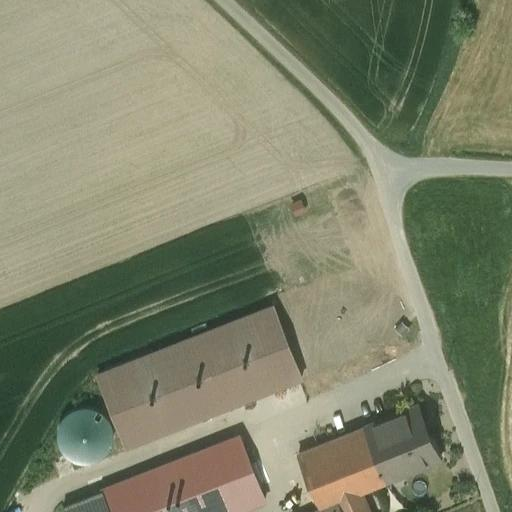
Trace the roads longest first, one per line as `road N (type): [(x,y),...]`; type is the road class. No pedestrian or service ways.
road 1 (unclassified): [(491,511),(394,231),(383,171)]
road 2 (unclassified): [(383,171),(332,105),(225,0)]
road 3 (unclassified): [(511,171),(383,171)]
